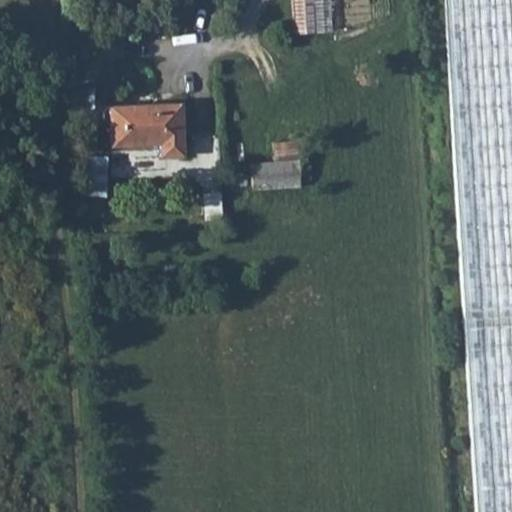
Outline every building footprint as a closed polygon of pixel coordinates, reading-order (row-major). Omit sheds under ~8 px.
[(291,0),(294,33),(330,30),(328,0),(291,0)] [(511,511),(511,0),(448,0),(480,511),(511,511)] [(177,102),(109,104),(110,144),(158,142),(159,155),(180,154),(177,102)] [(272,142),(273,161),(295,160),(294,141),(272,142)] [(252,187),(297,185),(295,160),(273,161),(250,163),(252,187)]
